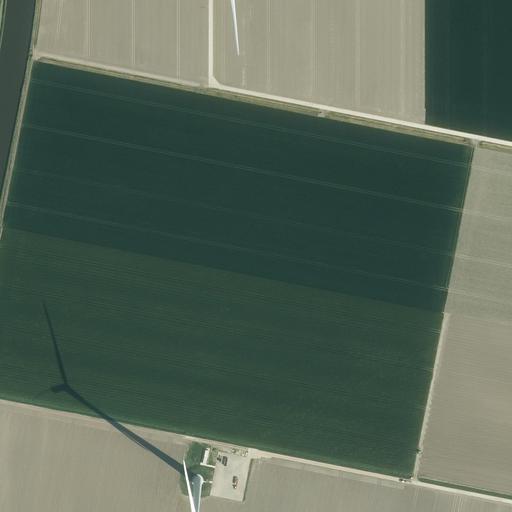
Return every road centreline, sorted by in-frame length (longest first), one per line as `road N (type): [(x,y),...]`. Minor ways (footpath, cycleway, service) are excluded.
road 1 (track): [(511,144),(211,85),(210,0)]
road 2 (track): [(511,498),(248,449)]
